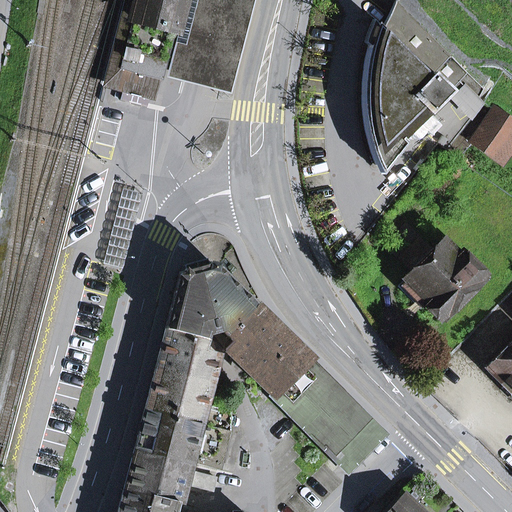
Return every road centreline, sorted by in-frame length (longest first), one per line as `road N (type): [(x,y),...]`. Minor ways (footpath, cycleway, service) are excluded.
road 1 (tertiary): [(82,511),(161,236),(189,206),(256,186)]
road 2 (secondary): [(256,186),(288,277),(323,329),(422,428)]
road 3 (secondary): [(278,0),(255,112),(256,186)]
